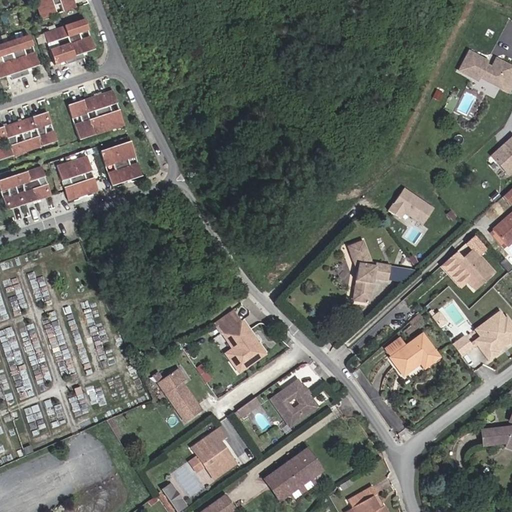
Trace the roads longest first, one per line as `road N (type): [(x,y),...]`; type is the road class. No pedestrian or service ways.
road 1 (residential): [(408,471),(313,344),(263,301),(192,199),(172,183)]
road 2 (residential): [(172,183),(0,240)]
road 3 (unknown): [(361,407),(243,495)]
road 4 (residential): [(408,471),(430,435),(511,370)]
road 5 (residential): [(0,105),(125,63)]
road 6 (residential): [(172,183),(174,168),(125,63)]
